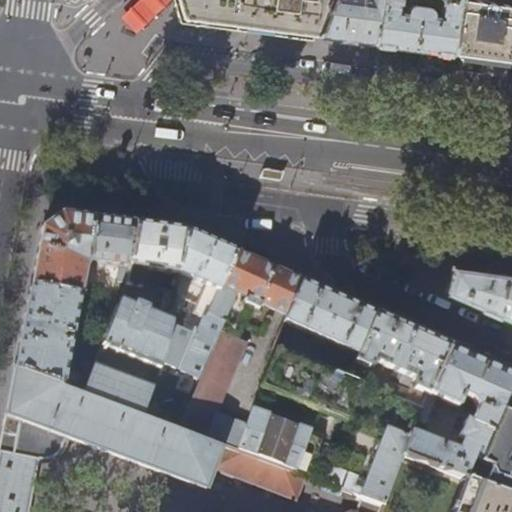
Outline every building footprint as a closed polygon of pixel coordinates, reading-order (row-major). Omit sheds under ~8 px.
[(177,0),(182,16),(208,19),(284,30),(316,34),(330,0),(177,0)] [(330,0),(316,34),(341,37),(371,41),(380,0),(330,0)] [(380,0),(371,41),(405,46),(452,52),(460,0),(380,0)] [(511,60),(511,55),(511,0),(460,0),(452,52),(478,56),(511,60)] [(125,284),(135,224),(96,219),(69,215),(62,214),(42,229),(36,258),(21,338),(15,370),(82,395),(87,383),(72,375),(64,376),(84,267),(88,263),(96,264),(95,269),(103,270),(103,265),(117,267),(116,282),(125,284)] [(159,227),(135,224),(125,284),(125,287),(123,292),(134,294),(135,287),(140,287),(142,270),(162,273),(159,290),(164,291),(162,306),(173,308),(176,292),(185,231),(159,227)] [(186,231),(185,231),(176,292),(173,308),(172,312),(179,314),(190,280),(204,286),(192,314),(202,319),(187,355),(206,364),(224,322),(209,315),(236,253),(211,242),(186,231)] [(268,267),(236,253),(209,315),(224,322),(206,364),(177,429),(295,473),(310,433),(254,411),(248,425),(217,414),(246,344),(234,338),(247,306),(258,310),(261,304),(288,316),(303,282),(268,267)] [(501,315),(511,319),(511,275),(454,268),(448,291),(501,315)] [(341,299),(303,282),(288,316),(284,326),(314,339),(312,343),(324,348),(326,345),(357,358),(376,314),(341,299)] [(119,302),(105,338),(100,348),(99,352),(103,354),(105,350),(157,370),(160,363),(169,323),(119,302)] [(413,330),(376,314),(357,358),(354,364),(367,369),(374,367),(375,364),(394,372),(393,377),(399,379),(400,385),(428,395),(449,346),(413,330)] [(100,348),(105,338),(97,335),(93,345),(100,348)] [(511,373),(478,359),(449,346),(428,395),(426,400),(422,409),(421,410),(420,410),(417,419),(426,422),(437,399),(458,408),(463,396),(472,400),(477,407),(471,422),(465,420),(459,436),(459,438),(462,439),(458,449),(412,431),(410,437),(403,455),(467,479),(473,482),(511,390),(511,373)] [(347,380),(342,378),(275,352),(260,391),(345,424),(360,384),(347,379),(347,380)] [(347,366),(342,378),(347,380),(347,379),(352,369),(347,366)] [(93,368),(87,383),(82,395),(140,416),(151,389),(93,368)] [(140,416),(82,395),(15,370),(2,436),(0,446),(0,511),(28,511),(38,460),(46,460),(55,457),(57,456),(61,451),(63,447),(64,438),(207,493),(216,469),(298,500),(307,477),(295,473),(177,429),(140,416)] [(422,409),(426,400),(389,385),(385,394),(422,409)] [(511,390),(473,482),(511,496),(511,390)] [(403,455),(410,437),(387,428),(363,489),(327,475),(324,483),(364,498),(384,505),(403,455)] [(511,511),(511,496),(473,482),(467,479),(454,511),(511,511)] [(381,511),(384,505),(364,498),(358,511),(381,511)]
